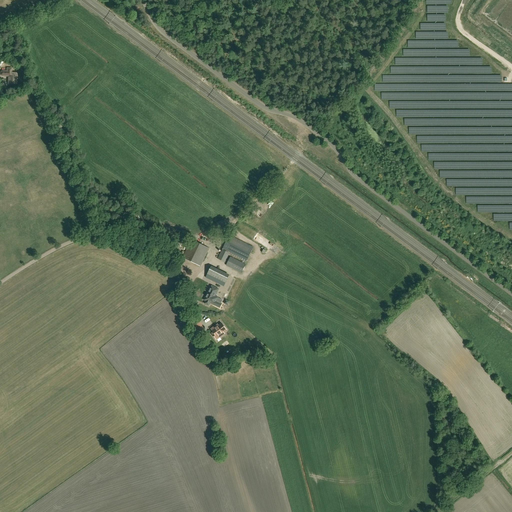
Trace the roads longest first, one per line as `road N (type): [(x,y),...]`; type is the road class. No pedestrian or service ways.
road 1 (unclassified): [(511,293),(359,180),(298,119),(255,102),(162,32),(143,0)]
road 2 (unclassified): [(199,346),(178,294),(222,232),(290,165)]
road 3 (track): [(0,284),(58,247),(101,234),(192,276)]
